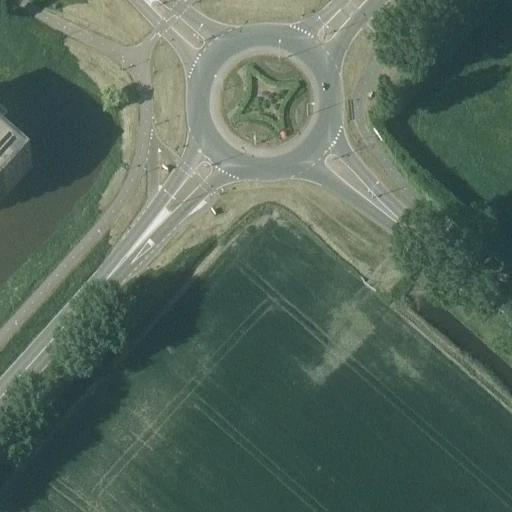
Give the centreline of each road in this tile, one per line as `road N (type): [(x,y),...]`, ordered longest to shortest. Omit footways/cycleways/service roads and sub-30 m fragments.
road 1 (secondary): [(0,400),(222,151)]
road 2 (secondary): [(511,319),(314,149)]
